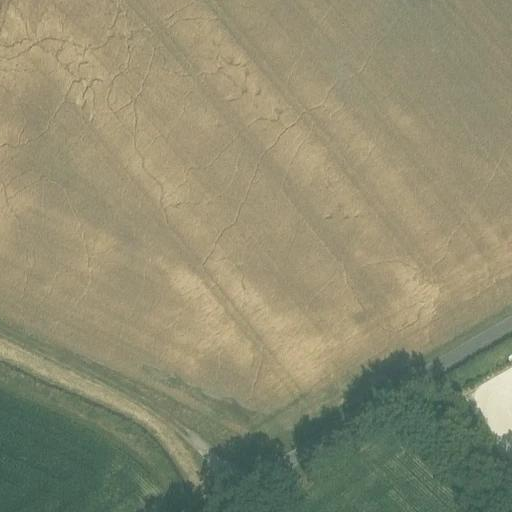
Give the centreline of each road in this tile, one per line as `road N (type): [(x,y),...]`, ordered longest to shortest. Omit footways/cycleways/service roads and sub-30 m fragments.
road 1 (residential): [(511,324),(206,511)]
road 2 (track): [(235,492),(192,435),(136,388),(0,320)]
